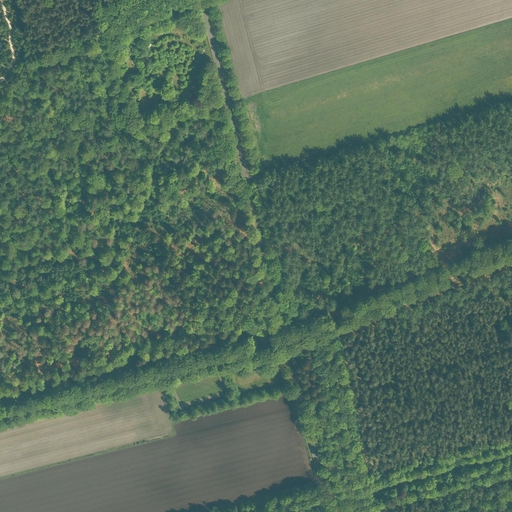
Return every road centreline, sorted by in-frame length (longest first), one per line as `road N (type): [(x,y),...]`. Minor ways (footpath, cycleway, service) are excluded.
road 1 (tertiary): [(329,511),(201,0)]
road 2 (track): [(285,338),(0,415)]
road 3 (track): [(285,338),(511,244)]
road 4 (track): [(511,284),(325,330)]
